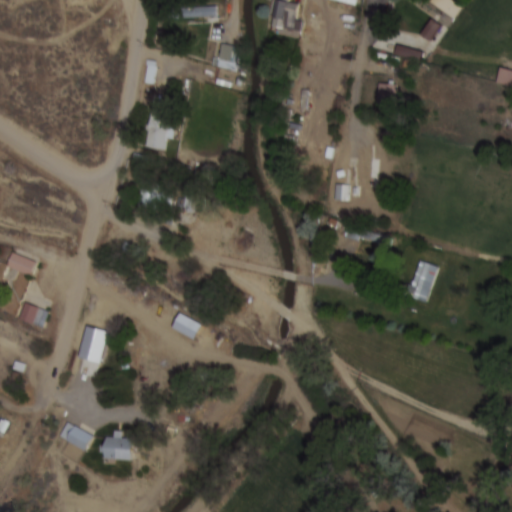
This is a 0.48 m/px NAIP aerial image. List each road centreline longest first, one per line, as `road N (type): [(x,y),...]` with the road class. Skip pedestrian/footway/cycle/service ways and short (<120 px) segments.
road 1 (residential): [(38,416),(105,189)]
road 2 (residential): [(105,189),(146,0)]
road 3 (residential): [(372,0),(347,163)]
road 4 (residential): [(105,189),(0,129)]
